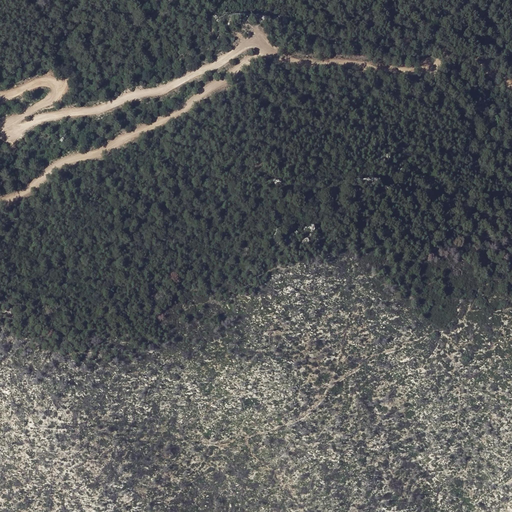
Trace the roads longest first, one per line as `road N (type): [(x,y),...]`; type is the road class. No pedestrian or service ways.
road 1 (track): [(0,203),(63,164),(171,117),(243,60),(264,56),(282,69),(392,84),(455,60),(492,85),(511,88)]
road 2 (track): [(0,88),(58,83),(64,95),(14,128),(175,83),(248,45),(264,56)]
